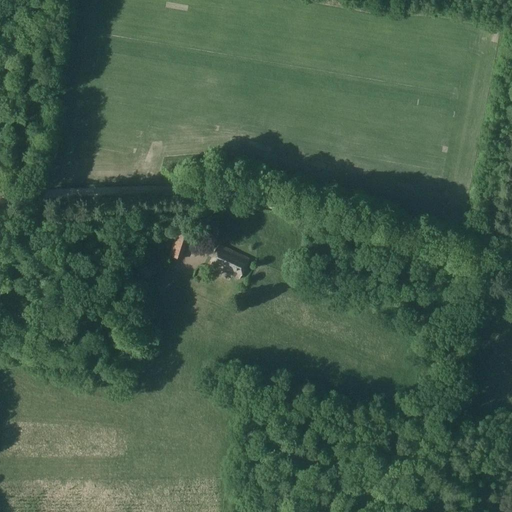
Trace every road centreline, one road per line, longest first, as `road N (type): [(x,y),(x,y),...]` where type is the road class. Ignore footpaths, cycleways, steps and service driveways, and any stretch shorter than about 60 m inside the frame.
road 1 (track): [(0,192),(215,192),(483,259)]
road 2 (track): [(451,511),(445,443),(483,259)]
road 3 (track): [(483,259),(511,128)]
